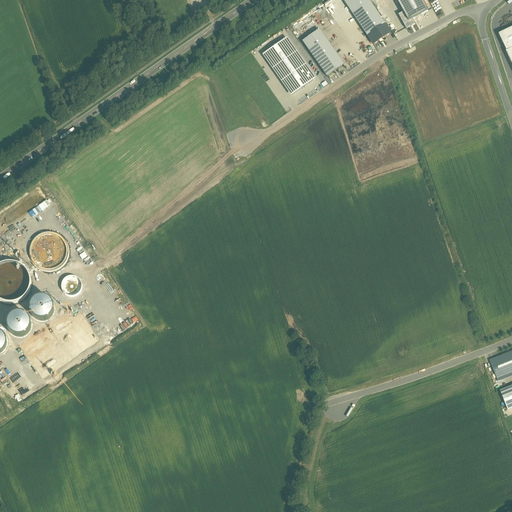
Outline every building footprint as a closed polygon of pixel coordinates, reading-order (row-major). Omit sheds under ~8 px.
[(327,9),(340,0),(330,0),(329,1),(328,0),(325,0),(323,2),(327,9)] [(341,0),(373,46),(391,33),(368,0),(341,0)] [(396,0),(408,21),(427,11),(421,0),(396,0)] [(511,65),(511,29),(499,35),(506,52),(511,65)] [(303,42),(328,77),(344,65),(318,31),(303,42)] [(263,55),(292,97),(317,80),(288,38),(263,55)] [(511,352),(490,362),(498,382),(511,376),(511,352)] [(511,387),(500,393),(507,410),(511,408),(511,387)]
